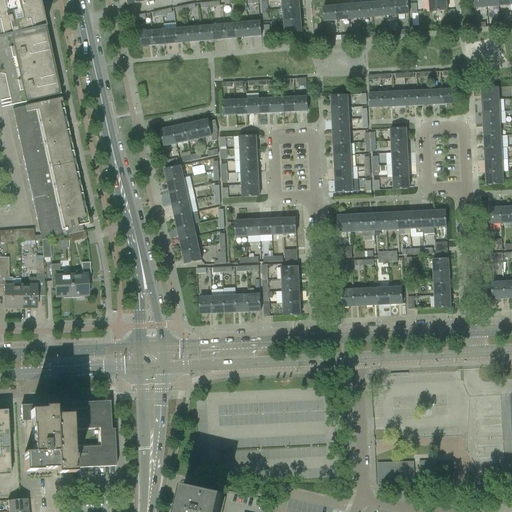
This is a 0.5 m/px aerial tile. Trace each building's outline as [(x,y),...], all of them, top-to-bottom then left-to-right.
[(0,73),(5,75),(11,105),(59,95),(38,0),(4,0),(0,1),(0,73)] [(281,0),(282,9),(299,8),(298,0),(281,0)] [(407,0),(403,0),(395,1),(396,15),(409,14),(407,0)] [(445,0),(429,0),(430,12),(446,10),(445,0)] [(486,7),(485,0),(473,0),(474,8),(486,7)] [(395,1),(383,2),(384,16),(396,15),(395,1)] [(383,2),(371,3),(372,17),(384,16),(383,2)] [(371,3),(359,4),(360,18),(372,17),(371,3)] [(359,4),(347,5),(348,19),(360,18),(359,4)] [(347,5),(335,6),(337,20),(348,19),(347,5)] [(337,20),(335,6),(323,7),(324,22),(337,20)] [(282,9),(283,21),(300,20),(299,8),(282,9)] [(300,20),(283,21),(284,34),(301,32),(300,20)] [(229,22),(224,23),(224,25),(225,39),(237,38),(236,24),(229,24),(229,22)] [(260,22),(248,23),(249,37),(261,36),(260,22)] [(218,25),(212,26),(213,40),(225,39),(224,25),(224,23),(218,23),(218,25)] [(248,23),(236,24),(237,38),(249,37),(248,23)] [(212,26),(200,27),(201,41),(213,40),(212,26)] [(200,27),(188,28),(189,42),(201,41),(200,27)] [(188,28),(176,29),(177,43),(189,42),(188,28)] [(176,29),(164,30),(165,45),(177,43),(176,29)] [(164,30),(152,31),(153,46),(165,45),(164,30)] [(153,46),(152,31),(140,33),(141,47),(153,46)] [(481,89),(481,101),(499,100),(499,88),(481,89)] [(441,90),(429,91),(430,105),(442,105),(441,90)] [(453,90),(441,90),(442,105),(454,104),(453,90)] [(417,91),(405,92),(406,106),(418,106),(417,91)] [(429,91),(417,91),(418,106),(430,105),(429,91)] [(405,92),(393,93),(394,107),(406,106),(405,92)] [(382,108),(381,93),(369,94),(370,108),(382,108)] [(393,93),(381,93),(382,108),(394,107),(393,93)] [(330,96),(331,109),(348,108),(347,95),(330,96)] [(307,97),(295,98),(295,112),(308,111),(307,97)] [(12,109),(40,236),(41,240),(50,239),(68,235),(83,232),(83,231),(80,231),(79,227),(82,226),(89,224),(61,98),(12,109)] [(283,98),(271,99),(271,113),(283,113),(283,98)] [(295,98),(283,98),(283,113),(295,112),(295,98)] [(271,99),(259,100),(259,114),(271,113),(271,99)] [(247,100),(235,101),(235,115),(247,115),(247,100)] [(259,100),(247,100),(247,115),(259,114),(259,100)] [(499,100),(481,101),(482,113),(500,112),(504,112),(503,100),(499,100)] [(235,115),(235,101),(222,102),(223,116),(235,115)] [(331,109),(332,121),(349,120),(348,108),(331,109)] [(482,113),(483,125),(500,124),(500,112),(482,113)] [(208,120),(196,123),(200,139),(212,137),(213,141),(216,141),(218,131),(215,120),(208,122),(208,120)] [(332,121),(332,132),(349,132),(349,120),(332,121)] [(196,123),(184,125),(188,142),(200,139),(196,123)] [(483,125),(483,137),(501,136),(500,124),(483,125)] [(184,125),(173,128),(176,144),(188,142),(184,125)] [(176,144),(173,128),(161,131),(164,147),(176,144)] [(391,129),(391,142),(406,141),(406,129),(391,129)] [(332,132),(333,144),(350,144),(349,132),(332,132)] [(239,137),(240,149),(256,148),(256,136),(239,137)] [(501,136),(483,137),(484,149),(502,148),(508,148),(507,136),(501,136)] [(391,142),(392,154),(407,153),(406,141),(391,142)] [(333,144),(333,156),(351,156),(350,144),(333,144)] [(240,149),(234,150),(235,162),(240,161),(257,160),(256,148),(240,149)] [(484,149),(485,161),(502,160),(502,148),(484,149)] [(392,154),(393,165),(407,165),(407,153),(392,154)] [(333,156),(334,168),(351,168),(351,156),(333,156)] [(240,161),(241,173),(258,172),(257,160),(240,161)] [(502,160),(485,161),(485,173),(503,172),(508,172),(507,160),(502,161),(502,160)] [(393,165),(387,166),(387,178),(393,177),(408,177),(407,165),(393,165)] [(164,170),(167,182),(184,179),(181,167),(164,170)] [(334,168),(335,180),(352,180),(351,168),(334,168)] [(241,173),(241,185),(258,184),(258,172),(241,173)] [(503,172),(485,173),(486,185),(504,184),(503,172)] [(184,179),(167,182),(170,194),(192,189),(190,177),(184,179)] [(408,177),(393,177),(394,190),(408,189),(408,177)] [(352,180),(335,180),(335,193),(352,192),(358,191),(357,179),(352,180)] [(258,184),(241,185),(242,197),(259,197),(258,184)] [(192,189),(170,194),(172,206),(189,202),(195,201),(192,189)] [(172,206),(175,217),(191,214),(189,202),(172,206)] [(511,213),(511,208),(500,209),(501,224),(511,223),(511,213)] [(501,224),(500,209),(488,209),(488,224),(501,224)] [(445,211),(433,212),(434,229),(446,228),(445,211)] [(421,212),(409,213),(410,230),(410,238),(422,237),(421,212)] [(433,212),(421,212),(422,235),(434,235),(434,229),(433,212)] [(397,213),(385,214),(386,231),(398,230),(397,213)] [(409,213),(397,213),(398,230),(398,235),(405,235),(404,230),(410,230),(409,213)] [(175,217),(177,229),(194,225),(191,214),(175,217)] [(374,231),(386,231),(385,214),(373,215),(374,231)] [(350,233),(362,232),(361,215),(349,216),(350,233)] [(374,235),(374,231),(373,215),(361,215),(362,232),(362,236),(374,235)] [(338,233),(350,233),(349,216),(337,216),(338,233)] [(283,219),(271,220),(272,235),(284,235),(283,219)] [(295,219),(283,219),(284,235),(296,234),(295,219)] [(271,220),(259,221),(260,236),(260,242),(272,241),(272,235),(271,220)] [(248,236),(247,221),(235,222),(235,237),(248,236)] [(259,221),(247,221),(248,236),(260,236),(259,221)] [(177,229),(180,241),(196,237),(194,225),(177,229)] [(84,231),(83,232),(68,235),(70,242),(86,239),(84,231)] [(180,241),(182,252),(199,249),(196,237),(180,241)] [(50,239),(41,240),(42,259),(50,258),(50,239)] [(221,253),(217,253),(218,265),(226,264),(225,253),(225,244),(221,244),(220,244),(221,253)] [(199,249),(182,252),(185,265),(201,261),(199,249)] [(0,286),(4,287),(4,308),(20,308),(20,286),(12,286),(12,278),(8,278),(9,258),(0,257),(0,286)] [(432,260),(433,272),(448,271),(447,259),(432,260)] [(81,275),(70,276),(71,298),(80,298),(80,296),(87,296),(86,280),(90,280),(89,263),(81,264),(81,275)] [(58,265),(50,265),(50,272),(51,282),(54,282),(55,298),(63,297),(63,299),(71,298),(70,276),(62,276),(62,271),(59,271),(58,265)] [(280,267),(281,280),(298,279),(297,266),(280,267)] [(433,272),(434,284),(449,283),(448,271),(433,272)] [(29,286),(20,286),(20,308),(36,308),(36,298),(36,297),(44,296),(43,275),(36,275),(36,278),(29,278),(29,286)] [(281,280),(282,292),(299,291),(298,279),(281,280)] [(504,299),(504,282),(491,283),(492,300),(504,299)] [(434,284),(434,296),(449,295),(449,283),(434,284)] [(401,287),(389,288),(390,305),(402,304),(401,287)] [(389,288),(377,289),(378,305),(390,305),(389,288)] [(365,289),(353,290),(354,306),(366,306),(365,289)] [(377,289),(365,289),(366,306),(378,305),(377,289)] [(223,290),(211,291),(212,297),(211,297),(212,314),(224,313),(223,297),(223,290)] [(354,306),(353,290),(341,291),(341,307),(354,306)] [(282,292),(282,304),(299,303),(299,291),(282,292)] [(247,295),(235,296),(236,313),(248,312),(247,295)] [(260,295),(247,295),(248,312),(261,311),(260,295)] [(449,295),(434,296),(435,308),(450,308),(449,295)] [(235,296),(223,297),(224,313),(236,313),(235,296)] [(212,314),(211,297),(199,298),(200,314),(212,314)] [(299,303),(282,304),(283,316),(300,315),(299,303)] [(109,402),(21,406),(21,422),(24,422),(54,420),(54,417),(72,416),(72,430),(99,429),(100,447),(73,448),(74,469),(86,468),(92,468),(114,467),(116,467),(114,431),(114,429),(111,430),(109,402)] [(0,474),(10,474),(7,410),(0,410),(0,474)] [(54,420),(24,422),(26,454),(24,454),(25,471),(25,472),(41,472),(41,470),(56,470),(56,474),(74,473),(74,469),(73,448),(72,430),(72,416),(54,417),(54,420)] [(419,462),(420,483),(435,482),(434,461),(419,462)] [(377,463),(378,484),(414,483),(414,462),(377,463)] [(218,511),(223,494),(183,485),(182,486),(183,486),(180,498),(176,511),(218,511)] [(8,506),(8,511),(12,511),(28,511),(28,510),(27,511),(27,507),(28,507),(28,506),(27,506),(26,500),(27,499),(7,501),(8,501),(8,505),(7,505),(7,506),(8,506)]
